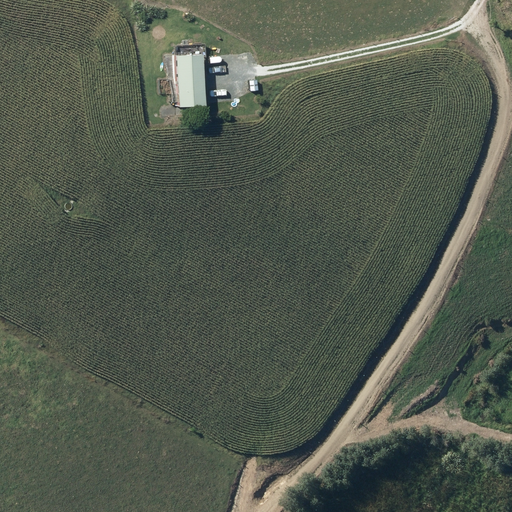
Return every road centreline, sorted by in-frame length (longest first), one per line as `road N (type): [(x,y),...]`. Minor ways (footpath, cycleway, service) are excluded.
road 1 (track): [(468,18),(505,88),(501,138),(433,291),(344,425),(268,511)]
road 2 (track): [(484,0),(455,29),(414,42),(203,77)]
